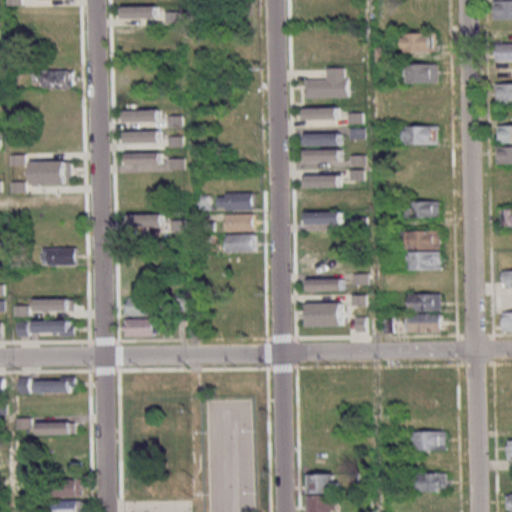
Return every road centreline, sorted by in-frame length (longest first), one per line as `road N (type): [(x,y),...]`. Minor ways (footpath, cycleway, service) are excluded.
road 1 (residential): [(271,0),(283,511)]
road 2 (residential): [(104,511),(92,0)]
road 3 (residential): [(477,511),(466,0)]
road 4 (residential): [(511,349),(0,358)]
